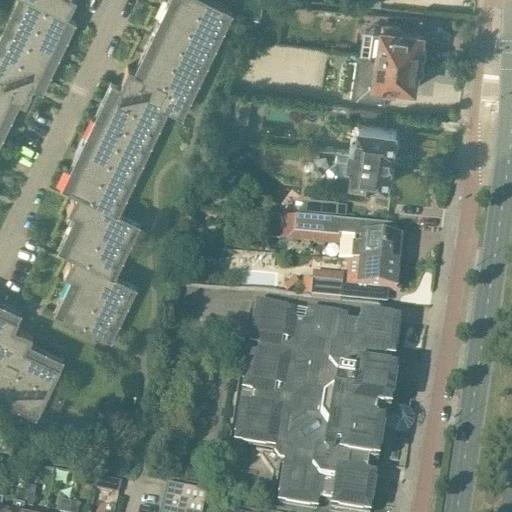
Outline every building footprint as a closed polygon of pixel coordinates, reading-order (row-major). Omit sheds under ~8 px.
[(18,0),(0,38),(0,122),(12,97),(24,103),(33,85),(34,85),(68,15),(67,14),(73,0),(18,0)] [(179,107),(228,7),(214,0),(174,0),(139,71),(126,65),(117,83),(66,188),(75,192),(66,211),(79,217),(63,251),(71,255),(63,272),(76,278),(59,314),(106,336),(129,289),(107,278),(132,226),(111,216),(166,101),(179,107)] [(261,4),(261,3),(250,2),(249,17),(260,18),(261,4)] [(361,49),(380,52),(380,55),(421,62),(425,33),(401,29),(402,24),(385,22),(383,30),(364,28),(361,49)] [(387,97),(389,88),(392,88),(393,84),(417,88),(421,62),(380,55),(380,52),(361,49),(360,49),(354,93),(387,97)] [(352,141),(350,151),(391,156),(392,149),(394,149),(395,144),(398,144),(399,135),(396,135),(397,129),(360,124),(357,142),(352,141)] [(390,164),(391,156),(350,151),(337,149),(336,159),(329,164),(327,173),(332,180),(351,183),(352,179),(389,185),(390,182),(393,179),(394,170),(392,167),(392,164),(390,164)] [(336,220),(337,207),(306,204),(304,217),(336,220)] [(338,261),(360,263),(398,266),(399,254),(403,254),(404,241),(367,238),(368,226),(292,219),(291,232),(340,236),(338,261)] [(396,280),(398,266),(360,263),(358,290),(400,293),(401,280),(396,280)] [(299,284),(295,279),(283,288),(288,294),(299,284)] [(312,284),(311,299),(341,301),(341,287),(312,284)] [(199,302),(202,288),(184,285),(182,299),(199,302)] [(278,506),(316,511),(368,511),(382,428),(373,427),(375,413),(389,416),(395,377),(381,375),(383,361),(392,362),(398,322),(359,316),(357,329),(344,327),(346,318),(306,312),(305,324),(292,322),(294,311),(255,306),(249,345),(258,347),(257,355),(247,354),(233,445),(272,451),(273,441),(286,443),(294,456),(293,468),(284,466),(278,506)] [(19,318),(0,308),(0,365),(0,366),(0,367),(0,391),(38,410),(43,401),(50,387),(61,365),(26,348),(33,335),(15,326),(19,318)] [(67,395),(50,387),(43,401),(60,409),(67,395)] [(0,440),(10,443),(13,431),(0,427),(0,440)] [(95,490),(118,495),(121,483),(97,479),(95,490)] [(202,511),(204,502),(206,494),(167,486),(161,511),(202,511)] [(27,488),(26,495),(23,507),(33,509),(36,490),(27,488)] [(18,494),(16,506),(23,507),(26,495),(18,494)] [(67,511),(69,504),(61,502),(59,511),(67,511)]
